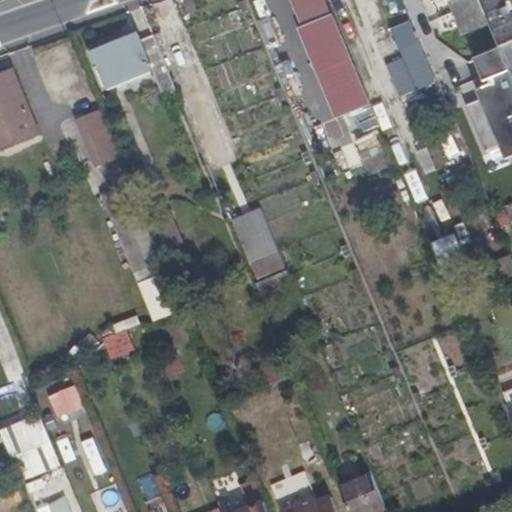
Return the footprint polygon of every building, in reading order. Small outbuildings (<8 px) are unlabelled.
[(317,0),(304,0),(292,6),(313,52),(337,41),(317,0)] [(449,0),(460,26),(487,15),(480,0),(449,0)] [(511,23),(511,0),(480,0),(487,15),(494,32),(511,23)] [(413,22),(392,29),(403,59),(388,64),(401,99),(436,86),(413,22)] [(511,42),(511,23),(494,32),(501,48),(511,42)] [(169,72),(154,35),(141,41),(139,36),(121,44),(134,76),(152,68),(156,77),(169,72)] [(134,76),(121,44),(94,55),(99,69),(98,69),(106,88),(108,88),(109,86),(113,85),(134,76)] [(511,73),(502,49),(476,59),(485,82),(490,80),(493,87),(481,92),(484,98),(466,105),(486,154),(504,147),(508,157),(511,155),(511,73)] [(63,101),(88,92),(80,70),(55,79),(63,101)] [(12,72),(0,76),(0,90),(9,113),(27,106),(12,72)] [(177,91),(169,72),(156,77),(164,96),(177,91)] [(0,117),(9,113),(0,90),(0,117)] [(27,106),(9,113),(13,122),(31,115),(27,106)] [(102,110),(76,120),(96,171),(122,161),(102,110)] [(9,113),(0,117),(0,127),(13,122),(9,113)] [(389,138),(402,164),(412,160),(399,133),(389,138)] [(405,176),(417,202),(429,197),(416,170),(405,176)] [(280,251),(264,211),(233,224),(249,263),(251,263),(280,251)] [(62,333),(105,320),(80,234),(38,246),(62,333)] [(447,280),(470,270),(454,234),(431,244),(447,280)] [(287,267),(280,251),(251,263),(259,280),(287,267)] [(288,271),(258,283),(264,298),(294,285),(288,271)] [(149,321),(170,319),(166,279),(145,281),(149,321)] [(463,325),(450,331),(454,342),(467,337),(463,325)] [(136,350),(128,330),(104,340),(112,359),(136,350)] [(85,406),(77,387),(51,398),(59,417),(82,407),(85,406)] [(40,415),(2,431),(24,481),(61,465),(40,415)] [(68,438),(57,442),(67,465),(78,460),(68,438)] [(94,438),(82,442),(96,477),(108,472),(94,438)] [(47,473),(25,484),(30,495),(53,486),(47,473)] [(343,488),(352,511),(379,511),(387,508),(373,475),(343,488)] [(338,511),(333,498),(318,504),(316,499),(312,501),(316,511),(338,511)] [(316,511),(312,501),(284,511),(316,511)] [(269,511),(266,503),(245,511),(269,511)]
